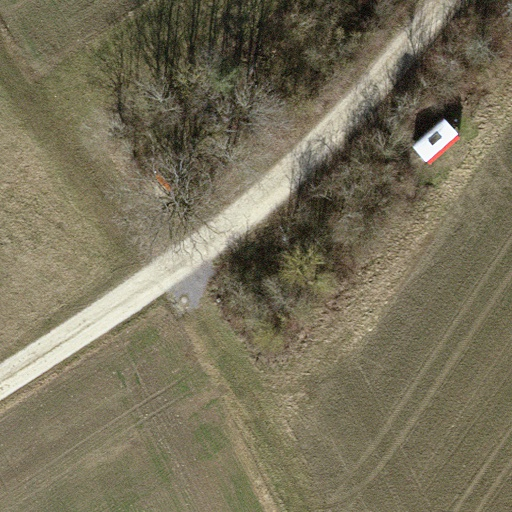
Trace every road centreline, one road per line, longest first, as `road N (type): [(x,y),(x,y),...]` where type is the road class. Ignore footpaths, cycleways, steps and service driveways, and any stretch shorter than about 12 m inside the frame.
road 1 (track): [(0,381),(247,212),(332,136),(446,0)]
road 2 (track): [(302,511),(178,266)]
